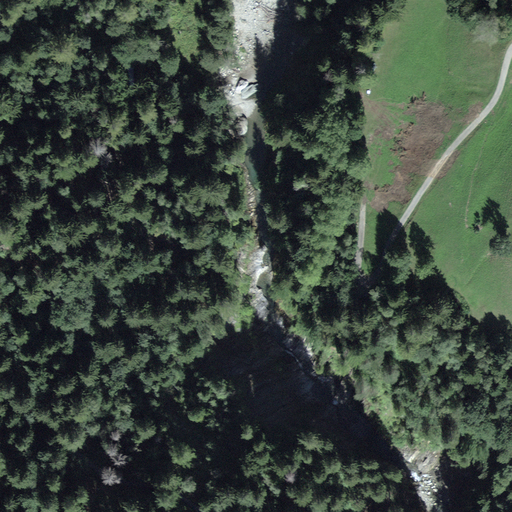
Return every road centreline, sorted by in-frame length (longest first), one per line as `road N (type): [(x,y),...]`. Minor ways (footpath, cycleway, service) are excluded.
road 1 (track): [(511,55),(495,101),(437,167),(378,275),(357,278),(363,171)]
road 2 (track): [(0,370),(80,461),(173,511)]
